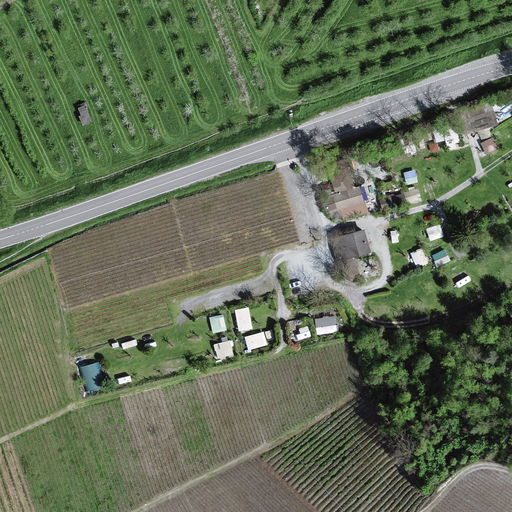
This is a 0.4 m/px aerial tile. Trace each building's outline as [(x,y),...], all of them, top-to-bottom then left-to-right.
[(471,127),(497,118),(491,101),(465,109),(471,127)] [(492,133),(480,139),(485,150),(497,145),(492,133)] [(412,167),(404,168),(407,180),(415,178),(412,167)] [(344,206),(346,215),(367,209),(358,174),(330,181),(337,208),(344,206)] [(429,235),(443,233),(441,221),(427,223),(429,235)] [(466,267),(453,271),(456,282),(470,279),(466,267)] [(235,305),(237,327),(251,326),(250,304),(235,305)] [(223,311),(209,315),(213,329),(226,326),(223,311)] [(315,314),(316,330),(336,329),(335,313),(315,314)] [(266,336),(274,334),(272,325),(244,333),(248,346),(268,341),(266,336)] [(216,352),(233,351),(232,337),(215,338),(216,352)] [(88,385),(103,380),(95,359),(80,364),(88,385)]
